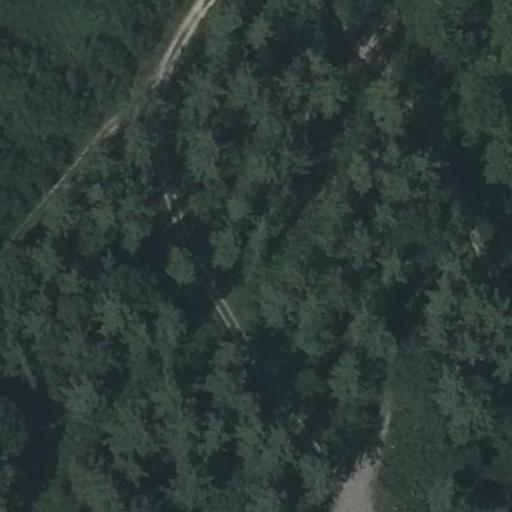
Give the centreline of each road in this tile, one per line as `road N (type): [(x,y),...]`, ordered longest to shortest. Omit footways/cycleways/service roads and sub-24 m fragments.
road 1 (track): [(354,511),(334,496),(258,371),(164,171),(163,98),(180,41),(211,0)]
road 2 (track): [(511,295),(337,0)]
